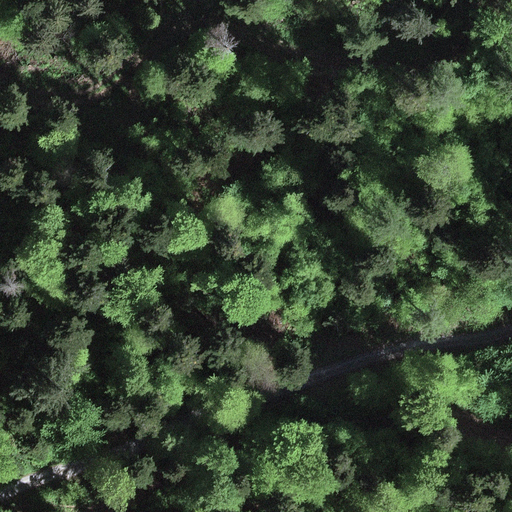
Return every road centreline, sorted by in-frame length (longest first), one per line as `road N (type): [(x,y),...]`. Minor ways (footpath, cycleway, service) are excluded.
road 1 (track): [(0,89),(75,97),(109,83),(182,18),(268,46),(436,73),(485,0)]
road 2 (track): [(511,330),(386,349),(0,493)]
